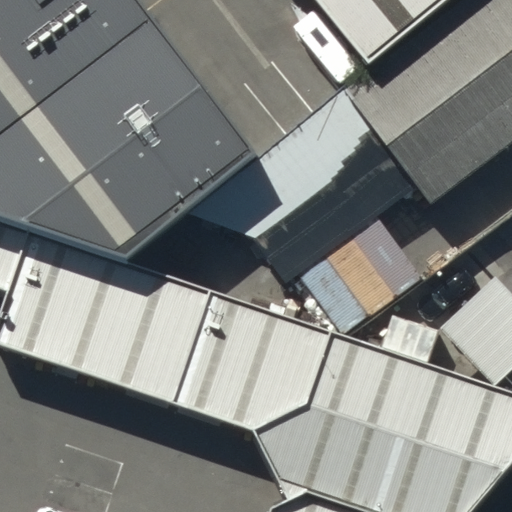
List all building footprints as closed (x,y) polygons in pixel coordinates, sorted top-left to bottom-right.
[(0,0),(0,209),(116,248),(251,140),(137,0),(0,0)] [(435,0),(320,0),(367,56),(435,0)] [(511,149),(511,0),(474,0),(346,98),(432,210),(511,149)] [(472,511),(511,464),(511,391),(0,221),(0,284),(6,286),(0,301),(0,339),(252,425),(286,497),(307,488),(374,511),(472,511)] [(511,361),(511,290),(498,274),(442,323),(492,379),(511,361)] [(374,511),(307,488),(286,497),(270,511),(269,511),(374,511)]
